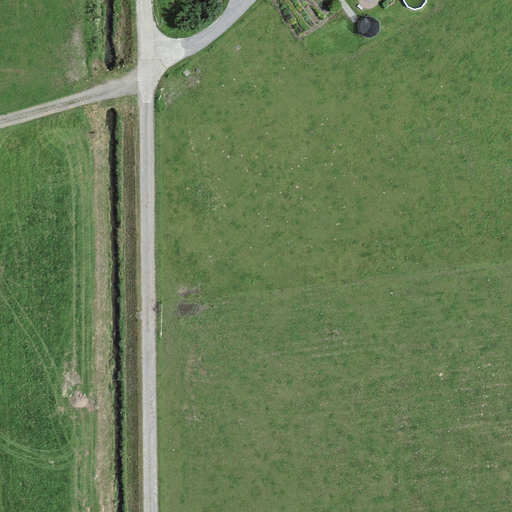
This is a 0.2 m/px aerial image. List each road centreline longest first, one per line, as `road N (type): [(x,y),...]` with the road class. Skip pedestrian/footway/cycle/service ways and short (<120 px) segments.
road 1 (track): [(143,75),(157,511)]
road 2 (track): [(0,116),(143,75)]
